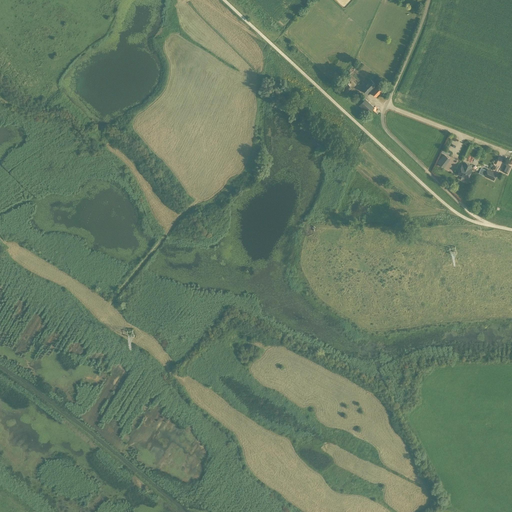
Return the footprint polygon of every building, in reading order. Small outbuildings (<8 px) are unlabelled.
[(376,84),(371,79),(362,88),(367,93),(369,90),(371,92),(376,97),(383,90),(377,85),(376,87),(374,85),(376,84)] [(346,93),(352,87),(348,83),(342,88),(346,93)] [(365,99),(359,105),(368,114),(374,107),(365,99)] [(443,168),(449,160),(443,156),(437,164),(443,168)] [(461,179),(466,181),(467,179),(472,169),(470,169),(472,165),(465,162),(463,165),(462,165),(457,175),(462,177),(461,179)] [(502,172),(507,174),(511,166),(506,164),(502,172)] [(478,173),(493,180),(497,173),(487,169),(486,170),(481,168),(478,173)]
